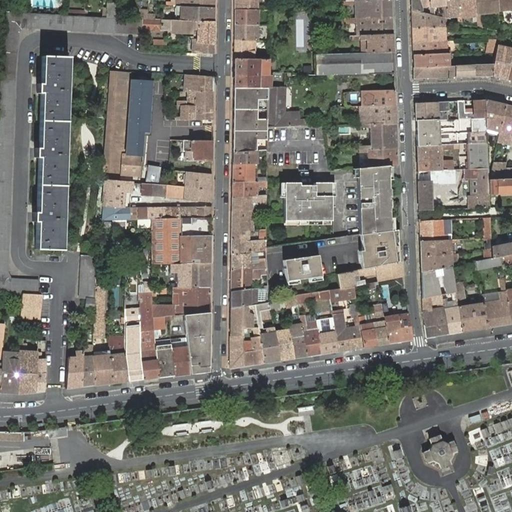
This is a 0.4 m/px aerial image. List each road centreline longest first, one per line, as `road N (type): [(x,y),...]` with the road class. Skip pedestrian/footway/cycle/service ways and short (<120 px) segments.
road 1 (residential): [(217,389),(224,0)]
road 2 (residential): [(422,359),(406,89)]
road 3 (secondary): [(0,413),(217,389)]
road 4 (secondary): [(217,389),(422,359)]
